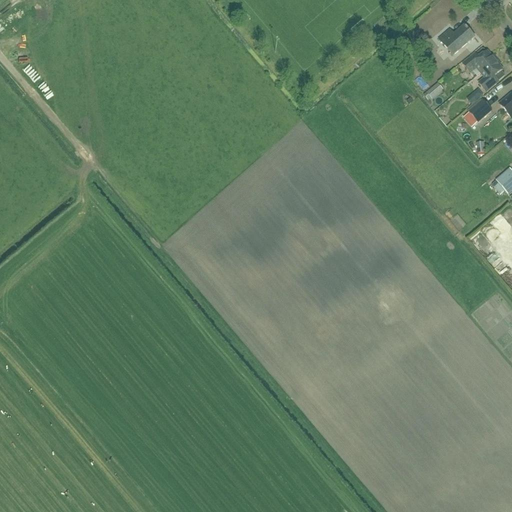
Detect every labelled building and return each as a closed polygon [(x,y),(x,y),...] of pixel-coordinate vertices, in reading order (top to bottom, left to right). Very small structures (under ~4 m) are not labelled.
[(453,58),(475,39),(464,28),(453,38),(449,33),(439,42),(453,58)] [(481,75),(497,62),(493,57),(491,58),(488,54),(477,62),(474,58),(463,66),(470,75),(477,70),(481,75)] [(497,62),(481,75),(485,80),(479,85),(486,94),(497,85),(493,81),(503,72),(500,68),(501,67),(497,62)] [(501,84),(509,79),(505,73),(497,79),(501,84)] [(444,93),(438,86),(426,95),(432,102),(444,93)] [(496,100),(505,93),(500,87),(491,94),(496,100)] [(511,95),(499,106),(511,121),(511,120),(511,95)] [(478,124),(492,112),(483,103),(470,114),(478,124)] [(472,129),(478,124),(470,114),(464,119),(472,129)] [(485,145),(477,145),(478,156),(485,155),(485,145)] [(511,195),(511,173),(511,172),(497,184),(509,198),(511,195)] [(482,236),(475,241),(484,252),(491,246),(482,236)]
